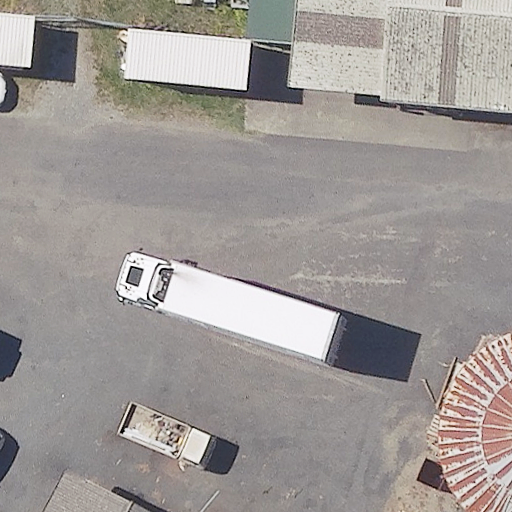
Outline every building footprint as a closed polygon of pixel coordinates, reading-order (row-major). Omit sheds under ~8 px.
[(511,0),(392,0),(384,105),(511,115),(511,0)] [(0,65),(23,67),(26,21),(0,19),(0,65)] [(253,47),(137,31),(130,78),(246,94),(253,47)] [(511,511),(511,344),(507,347),(482,364),(463,386),(451,413),(446,442),(448,471),(459,499),(467,511),(511,511)] [(162,511),(83,468),(58,511),(162,511)]
